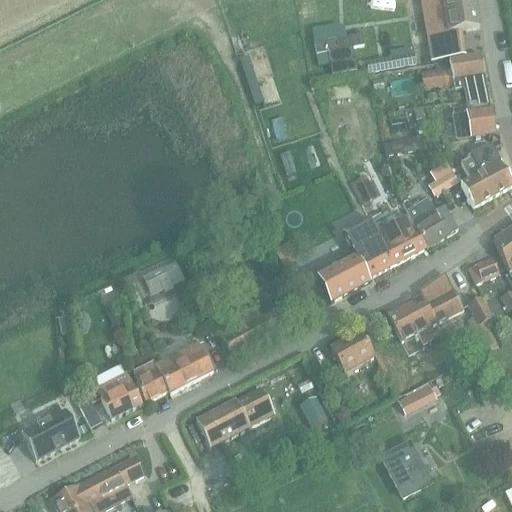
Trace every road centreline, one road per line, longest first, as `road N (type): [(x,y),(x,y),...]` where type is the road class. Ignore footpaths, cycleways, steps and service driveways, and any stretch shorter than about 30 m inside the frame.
road 1 (residential): [(0,499),(393,292),(511,212)]
road 2 (residential): [(511,139),(486,0)]
